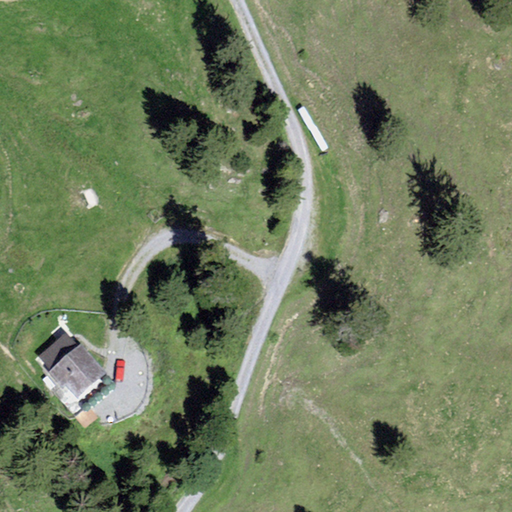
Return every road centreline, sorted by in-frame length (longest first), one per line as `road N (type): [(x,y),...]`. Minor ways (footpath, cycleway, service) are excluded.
road 1 (track): [(231,0),(275,80),(301,159),(266,273),(266,343),(203,481),(178,511)]
road 2 (track): [(266,273),(176,229),(136,266),(121,341),(99,359)]
